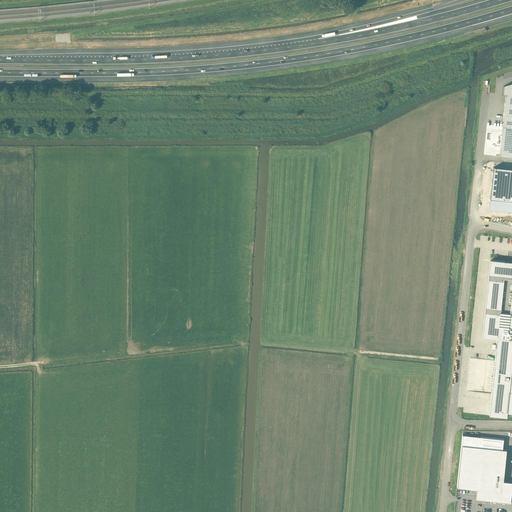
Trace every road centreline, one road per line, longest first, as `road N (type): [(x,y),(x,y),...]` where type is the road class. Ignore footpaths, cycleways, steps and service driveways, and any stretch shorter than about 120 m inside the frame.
road 1 (motorway): [(0,72),(261,62),(511,9)]
road 2 (motorway): [(317,42),(127,60),(0,59)]
road 3 (unclassified): [(472,222),(452,424)]
road 4 (motorway): [(500,0),(317,42)]
road 5 (motorway): [(462,0),(317,42)]
